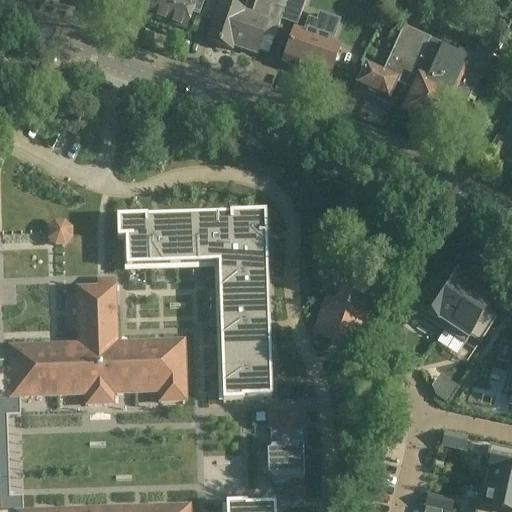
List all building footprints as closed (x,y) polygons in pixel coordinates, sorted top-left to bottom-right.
[(96,0),(95,7),(120,16),(125,0),(96,0)] [(158,0),(152,19),(185,31),(191,12),(199,15),(204,0),(158,0)] [(232,46),(244,13),(228,8),(230,0),(208,0),(204,14),(216,18),(207,44),(230,52),(232,48),(232,46)] [(305,0),(287,0),(281,22),(297,28),(305,0)] [(244,13),(232,46),(232,48),(256,56),(263,32),(275,36),(283,12),(259,4),(254,19),(244,15),(245,13),(244,13)] [(330,20),(326,19),(321,17),(318,26),(309,23),(305,35),(295,32),(283,65),(306,74),(329,81),(340,48),(330,44),(335,32),(338,23),(330,20)] [(366,68),(355,92),(387,106),(397,84),(405,88),(431,42),(404,29),(383,76),(366,68)] [(417,74),(422,76),(469,98),(471,94),(491,50),(479,45),(475,55),(461,49),(458,55),(440,47),(434,61),(425,57),(417,74)] [(469,98),(422,76),(404,114),(434,128),(448,96),(467,105),(469,98)] [(511,122),(494,155),(509,163),(509,164),(511,165),(511,122)] [(269,220),(237,222),(238,253),(270,252),(269,220)] [(237,222),(204,223),(206,255),(206,268),(212,268),(211,254),(225,254),(238,253),(237,222)] [(204,223),(180,224),(182,269),(206,268),(206,255),(204,223)] [(54,225),(46,232),(47,243),(54,250),(65,250),(72,242),(72,232),(64,224),(54,225)] [(180,224),(156,225),(158,270),(182,269),(180,224)] [(132,226),(124,226),(125,247),(133,246),(133,271),(158,270),(156,225),(132,226)] [(225,254),(211,254),(212,268),(225,268),(226,282),(271,280),(270,252),(238,253),(225,254)] [(431,278),(415,306),(425,312),(422,316),(444,329),(468,294),(446,279),(442,286),(431,278)] [(271,280),(226,282),(227,306),(272,304),(271,280)] [(0,511),(188,511),(153,511),(23,511),(23,499),(9,499),(7,418),(6,400),(87,397),(88,407),(111,406),(111,396),(160,395),(160,405),(184,404),(182,346),(115,348),(113,282),(98,282),(99,292),(78,293),(78,301),(80,349),(10,352),(11,364),(0,364),(0,511)] [(468,294),(444,329),(467,343),(468,340),(478,347),(496,320),(485,314),(489,308),(468,294)] [(328,304),(317,335),(323,337),(325,338),(359,350),(363,338),(364,337),(370,319),(359,315),(363,305),(343,298),(338,308),(328,304)] [(272,304),(227,306),(228,330),(273,329),(272,304)] [(273,329),(228,330),(229,355),(274,353),(273,329)] [(274,353),(229,355),(230,379),(275,377),(274,353)] [(275,377),(230,379),(230,403),(276,401),(275,377)] [(271,429),(301,428),(300,414),(270,415),(270,429),(271,429)] [(301,428),(271,429),(270,429),(271,451),(270,451),(270,452),(270,453),(269,454),(269,455),(268,455),(267,455),(267,456),(266,456),(267,480),(268,480),(269,480),(270,480),(270,481),(271,481),(271,482),(272,483),(272,484),(289,483),(289,496),(302,496),(302,483),(303,483),(301,428)] [(458,453),(461,440),(444,436),(441,449),(458,453)] [(487,461),(482,486),(494,488),(511,492),(511,453),(494,449),(492,461),(490,461),(487,461)] [(482,486),(476,511),(480,511),(479,511),(511,511),(511,492),(494,488),(482,486)] [(450,511),(453,504),(428,498),(426,510),(434,511),(450,511)]
